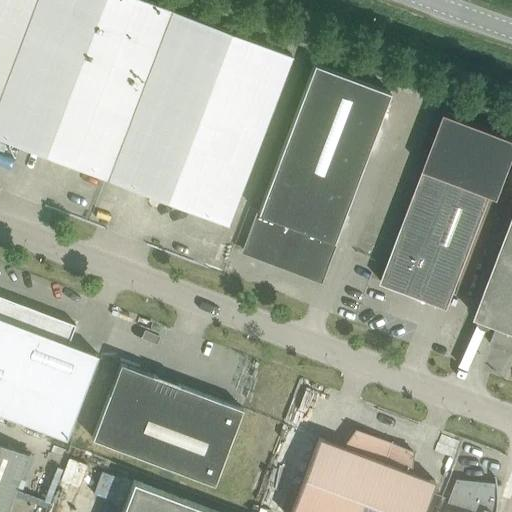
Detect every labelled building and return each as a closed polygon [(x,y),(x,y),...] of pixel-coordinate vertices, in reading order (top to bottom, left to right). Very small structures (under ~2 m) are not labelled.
[(0,0),(0,137),(106,178),(228,224),(292,55),(170,9),(145,0),(0,0)] [(320,280),(391,93),(314,64),(243,251),(320,280)] [(511,138),(445,113),(424,169),(492,194),(499,197),(511,163),(511,138)] [(0,149),(0,161),(5,163),(9,152),(0,149)] [(381,282),(448,308),(492,194),(424,169),(381,282)] [(511,219),(475,317),(497,326),(490,344),(511,352),(511,219)] [(0,413),(66,438),(98,354),(69,343),(76,324),(0,295),(0,413)] [(475,369),(481,349),(471,346),(465,366),(475,369)] [(242,408),(120,362),(92,438),(214,484),(242,408)] [(319,437),(290,511),(365,511),(391,443),(355,430),(343,446),(319,437)] [(451,452),(456,439),(443,434),(438,447),(451,452)] [(6,511),(28,454),(0,443),(0,511),(6,511)] [(391,443),(365,511),(423,511),(435,481),(411,472),(413,451),(391,443)] [(103,468),(100,477),(120,482),(123,472),(103,468)] [(215,511),(134,481),(121,511),(215,511)] [(457,481),(445,511),(495,511),(496,509),(496,505),(497,503),(497,500),(497,498),(499,494),(500,490),(501,485),(457,481)]
